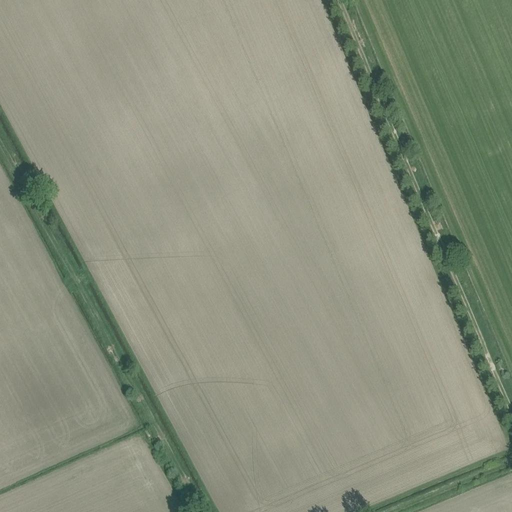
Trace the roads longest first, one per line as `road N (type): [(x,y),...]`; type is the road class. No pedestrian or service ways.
road 1 (track): [(511,415),(340,0)]
road 2 (track): [(197,511),(0,147)]
road 3 (track): [(393,511),(511,459)]
